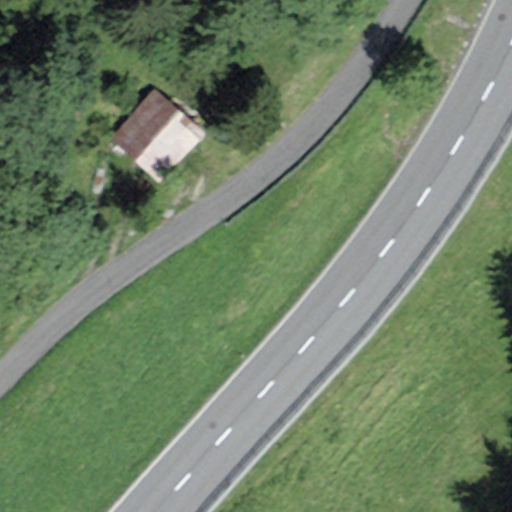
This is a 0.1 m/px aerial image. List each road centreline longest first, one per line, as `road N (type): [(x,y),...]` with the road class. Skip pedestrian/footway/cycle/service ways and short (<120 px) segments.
road 1 (primary): [(511,49),(416,208),(333,317),(158,511)]
road 2 (residential): [(0,378),(82,303),(294,150),(409,0)]
